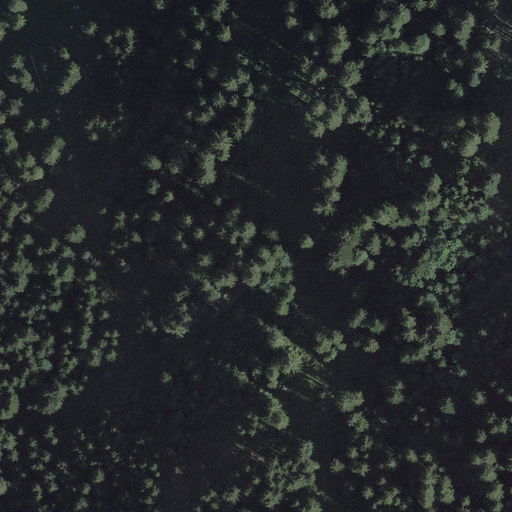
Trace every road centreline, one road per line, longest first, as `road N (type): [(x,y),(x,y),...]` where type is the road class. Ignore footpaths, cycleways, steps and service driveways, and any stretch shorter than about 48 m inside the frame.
road 1 (track): [(175,0),(146,115),(86,219),(80,280),(54,363),(28,394),(25,418),(43,417),(139,368),(250,283),(295,264),(337,214),(369,192),(511,145)]
road 2 (track): [(511,274),(475,319),(472,425),(449,511)]
